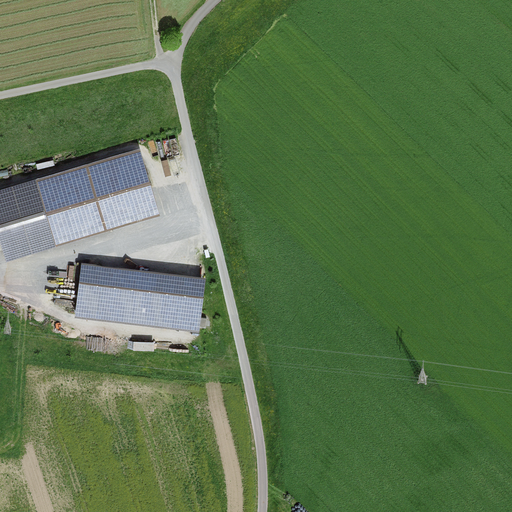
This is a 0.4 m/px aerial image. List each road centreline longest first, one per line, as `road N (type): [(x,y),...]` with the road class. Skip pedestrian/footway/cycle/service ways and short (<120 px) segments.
road 1 (residential): [(171,61),(250,384),(263,511)]
road 2 (unclassified): [(171,61),(0,94)]
